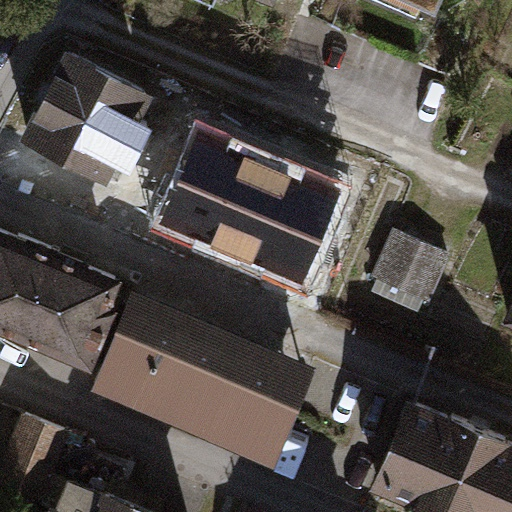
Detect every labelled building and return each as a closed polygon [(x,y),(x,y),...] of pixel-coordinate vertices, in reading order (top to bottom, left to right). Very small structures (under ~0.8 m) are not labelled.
[(142,81),(51,36),(9,120),(101,165),(142,81)] [(337,186),(201,128),(164,214),(301,272),(337,186)] [(94,302),(103,281),(0,238),(0,323),(78,356),(99,304),(94,302)] [(417,257),(376,241),(365,271),(406,286),(417,257)] [(83,371),(272,449),(308,362),(119,284),(83,371)] [(511,511),(511,441),(395,396),(364,476),(458,511),(511,511)] [(52,435),(11,420),(0,448),(0,469),(34,483),(52,435)] [(112,511),(118,498),(49,471),(32,511),(112,511)] [(112,511),(155,511),(118,498),(112,511)]
